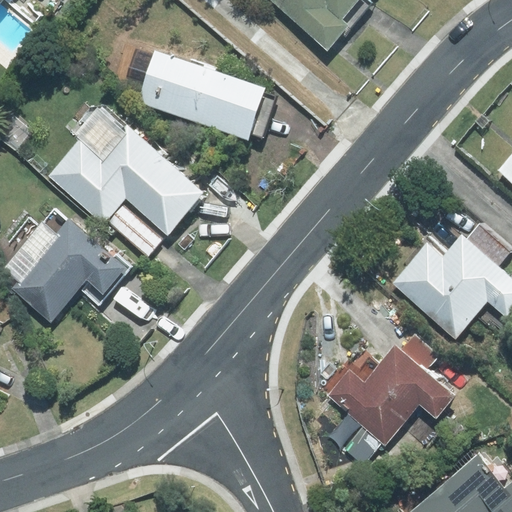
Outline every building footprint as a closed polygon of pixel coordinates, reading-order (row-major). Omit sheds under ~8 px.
[(278,0),(337,50),(361,22),(355,17),(369,0),(278,0)] [(279,85),(162,49),(146,101),(262,137),(279,85)] [(170,238),(128,203),(133,197),(177,236),(215,192),(136,124),(135,126),(135,127),(134,128),(133,130),(132,131),(131,132),(130,133),(128,134),(127,135),(126,136),(125,137),(123,137),(122,138),(120,139),(119,139),(117,140),(116,140),(114,141),(113,141),(111,141),(110,142),(108,142),(107,142),(105,142),(104,141),(102,141),(100,141),(99,141),(97,140),(96,140),(95,139),(93,139),(92,138),(90,137),(89,136),(55,176),(110,223),(112,221),(155,256),(170,238)] [(79,222),(63,208),(13,264),(59,320),(87,289),(105,304),(116,292),(138,266),(84,217),(79,222)] [(462,342),(488,314),(503,329),(511,319),(511,261),(509,259),(511,256),(511,242),(486,219),(477,229),(454,254),(436,239),(397,282),(462,342)] [(0,315),(0,359),(11,337),(2,333),(9,320),(0,315)] [(445,355),(417,330),(371,380),(356,367),(332,393),(390,446),(430,402),(447,417),(467,395),(435,366),(445,355)] [(511,511),(511,473),(491,449),(413,511),(511,511)]
